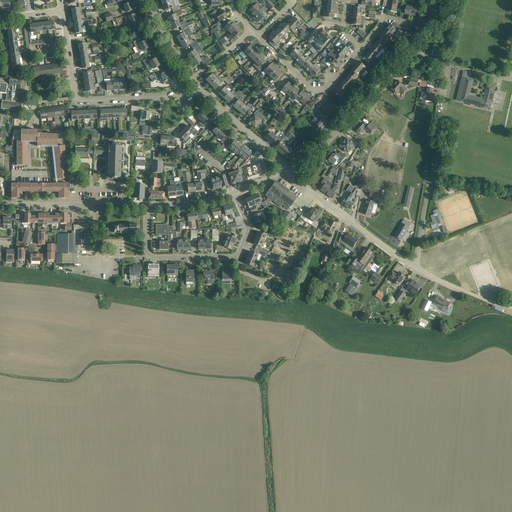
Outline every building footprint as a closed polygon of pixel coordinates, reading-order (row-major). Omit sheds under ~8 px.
[(106,9),(114,6),(112,0),(106,2),(107,5),(105,5),(106,9)] [(207,0),(207,1),(210,1),(210,7),(209,7),(209,10),(212,10),(212,7),(215,7),(215,5),(222,5),(221,0),(207,0)] [(253,7),(248,12),(252,17),(262,8),(255,0),(254,0),(250,4),(253,7)] [(325,0),(324,7),(338,8),(338,2),(336,2),(336,0),(325,0)] [(384,0),(383,7),(388,8),(388,10),(396,12),(398,0),(396,0),(384,0)] [(173,1),(162,5),(164,11),(173,8),(174,11),(180,9),(179,5),(175,7),(173,1)] [(274,6),(269,1),(266,5),(271,10),(274,6)] [(416,1),(415,5),(414,8),(406,6),(405,14),(415,16),(415,12),(419,13),(420,6),(420,2),(416,1)] [(125,9),(121,10),(122,14),(133,10),(130,3),(124,6),(125,9)] [(353,8),(352,13),(361,14),(362,12),(365,12),(365,9),(365,6),(358,5),(358,8),(353,8)] [(330,18),(335,18),(335,14),(337,15),(338,8),(324,7),(323,17),(330,18)] [(262,8),(252,17),(257,22),(258,22),(259,22),(260,22),(261,22),(262,22),(262,21),(263,21),(263,20),(263,19),(263,18),(262,18),(264,16),(262,13),(264,11),(263,10),(264,9),(262,8)] [(167,18),(170,24),(178,21),(176,17),(179,16),(182,15),(180,9),(174,11),(175,14),(167,18)] [(218,14),(216,11),(210,15),(214,20),(217,18),(219,22),(227,17),(223,10),(218,14)] [(104,15),(107,22),(113,20),(110,13),(104,15)] [(130,20),(126,22),(127,26),(131,24),(137,22),(134,15),(128,17),(130,20)] [(291,18),(289,20),(296,28),(299,24),(301,26),(304,24),(297,16),(294,18),(292,20),(291,18)] [(363,29),(364,20),(352,19),(351,25),(356,25),(356,28),(363,29)] [(287,25),(290,29),(292,31),(296,28),(289,20),(287,23),(288,24),(287,25)] [(178,21),(170,24),(173,30),(180,27),(182,30),(188,27),(193,24),(191,22),(191,21),(187,24),(185,21),(179,24),(178,21)] [(212,30),(214,33),(215,34),(220,30),(222,30),(225,33),(227,30),(229,32),(236,26),(231,21),(224,28),(221,25),(220,25),(220,24),(212,30)] [(93,22),(87,22),(88,31),(94,30),(97,30),(97,27),(94,27),(93,22)] [(211,29),(212,30),(220,24),(218,22),(214,25),(214,26),(211,29)] [(389,24),(385,29),(392,34),(395,37),(398,33),(398,32),(401,28),(395,22),(392,27),(389,24)] [(282,24),(280,26),(286,33),(290,29),(287,25),(284,23),(283,25),(282,24)] [(241,31),(236,26),(229,32),(231,35),(229,37),(232,40),(241,31)] [(284,35),(286,33),(280,26),(277,28),(277,27),(275,29),(277,31),(282,37),(284,39),(286,37),(284,35)] [(183,33),(177,37),(180,43),(190,37),(193,35),(190,30),(188,27),(182,30),(183,33)] [(274,31),(272,33),(278,40),(280,39),(281,39),(283,40),(284,39),(282,37),(277,31),(275,29),(273,31),(274,31)] [(316,37),(323,44),(330,38),(323,31),(320,34),(315,29),(310,34),(315,39),(316,37)] [(392,34),(385,29),(382,33),(388,38),(390,40),(392,38),(390,36),(392,34)] [(363,38),(365,35),(360,30),(357,34),(363,38)] [(278,40),(272,33),(270,35),(271,36),(269,38),(271,41),(269,43),(274,48),(276,46),(280,42),(278,40)] [(384,43),(388,38),(382,33),(378,37),(379,39),(380,39),(384,43)] [(193,42),(192,40),(190,37),(180,43),(183,49),(189,45),(191,48),(198,44),(196,40),(193,42)] [(382,49),(386,44),(384,43),(380,39),(379,39),(376,43),(382,49)] [(140,56),(139,54),(142,52),(149,48),(149,47),(148,44),(147,45),(145,41),(141,44),(139,40),(133,43),(138,52),(132,55),(134,59),(140,56)] [(345,55),(350,48),(341,40),(338,43),(341,46),(338,49),(345,55)] [(382,49),(376,43),(372,48),(378,53),(382,49)] [(193,51),(187,55),(191,61),(198,56),(202,53),(199,48),(200,48),(198,44),(191,48),(193,51)] [(289,54),(293,58),(301,50),(300,48),(297,51),(295,49),(298,46),(295,44),(290,49),(292,52),(289,54)] [(250,46),(248,48),(242,53),(246,57),(248,55),(255,49),(253,47),(252,48),(250,46)] [(378,53),(372,48),(368,52),(375,57),(378,53)] [(257,51),(255,49),(248,55),(252,59),(258,54),(256,52),(257,51)] [(330,53),(339,61),(345,55),(338,49),(335,52),(332,50),(330,53)] [(303,52),(301,50),(293,58),(297,62),(302,56),(300,55),(303,52)] [(364,56),(371,62),(375,57),(368,52),(364,56)] [(334,67),(339,61),(330,53),(327,55),(330,58),(327,61),(334,67)] [(258,54),(252,59),(255,63),(262,57),(261,55),(260,56),(258,54)] [(302,65),(305,69),(311,64),(309,62),(314,57),(312,55),(309,58),(302,65)] [(200,59),(198,56),(191,61),(195,66),(201,62),(203,65),(210,60),(207,57),(204,59),(203,57),(200,59)] [(304,59),(302,56),(297,62),(301,66),(302,65),(309,58),(307,56),(304,59)] [(255,63),(253,65),(257,69),(259,72),(267,64),(265,62),(263,60),(264,59),(262,57),(255,63)] [(159,71),(157,68),(159,66),(156,59),(150,63),(148,59),(143,62),(147,68),(146,69),(148,72),(149,72),(150,73),(159,71)] [(355,64),(354,65),(364,73),(364,72),(366,71),(368,73),(369,71),(370,72),(371,70),(373,72),(374,70),(371,67),(370,68),(367,66),(366,67),(360,62),(358,64),(356,62),(355,64)] [(312,66),(311,64),(305,69),(309,73),(317,65),(315,63),(312,66)] [(263,76),(266,73),(272,80),(270,82),(272,84),(282,75),(278,71),(279,70),(276,67),(275,68),(271,64),(261,73),(263,76)] [(61,74),(60,65),(53,66),(55,75),(61,74)] [(318,71),(316,70),(319,67),(317,65),(309,73),(313,77),(315,74),(317,76),(321,73),(319,70),(318,71)] [(354,69),(352,71),(362,79),(363,77),(361,76),(362,76),(364,73),(354,65),(352,67),(354,69)] [(55,75),(53,66),(46,67),(48,76),(55,75)] [(41,77),(48,76),(46,67),(40,68),(41,77)] [(33,69),(34,78),(41,77),(40,68),(33,69)] [(352,71),(348,75),(355,80),(357,78),(358,76),(362,79),(352,71)] [(496,87),(487,85),(485,93),(483,93),(482,95),(484,95),(483,99),(469,96),(473,80),(465,78),(466,76),(467,72),(463,71),(456,101),(459,101),(460,101),(460,102),(490,109),(496,87)] [(159,78),(163,83),(168,79),(164,73),(162,74),(160,72),(155,76),(154,74),(149,77),(153,82),(159,78)] [(208,75),(204,78),(206,80),(210,85),(216,79),(219,77),(216,74),(215,72),(212,75),(210,77),(208,75)] [(348,75),(344,79),(351,85),(351,84),(354,82),(354,81),(355,80),(348,75)] [(22,85),(22,77),(9,76),(9,85),(10,85),(9,86),(0,84),(0,92),(7,93),(6,101),(2,101),(1,109),(21,111),(22,106),(24,106),(25,106),(24,101),(24,102),(22,102),(23,97),(27,98),(26,91),(24,90),(24,88),(20,87),(21,85),(22,85)] [(216,79),(210,85),(215,90),(221,84),(223,82),(224,81),(226,83),(231,78),(228,76),(225,79),(224,78),(222,80),(221,80),(219,77),(216,79)] [(344,79),(341,84),(347,89),(348,88),(349,87),(351,85),(344,79)] [(410,79),(409,85),(417,87),(418,81),(410,79)] [(399,90),(403,93),(406,89),(397,80),(390,88),(397,93),(399,90)] [(282,90),(286,94),(291,87),(289,86),(290,84),(288,82),(282,90)] [(341,84),(337,88),(343,93),(345,95),(349,90),(347,89),(341,84)] [(224,88),(219,94),(224,98),(229,92),(226,90),(229,87),(227,85),(224,88)] [(294,88),(293,89),(291,87),(286,94),(290,97),(296,89),(294,88)] [(334,93),(332,95),(338,100),(340,98),(342,94),(343,93),(337,88),(333,92),(334,93)] [(421,93),(420,99),(424,100),(434,102),(435,95),(433,94),(434,89),(427,88),(426,93),(425,93),(421,93)] [(290,97),(288,99),(292,103),(294,100),(295,101),(296,99),(300,94),(298,92),(299,91),(296,89),(290,97)] [(232,95),(229,92),(224,98),(228,103),(234,97),(236,99),(241,93),(238,91),(236,94),(234,92),(232,95)] [(296,99),(300,102),(306,94),(304,92),(303,94),(301,92),(300,94),(296,99)] [(238,101),(233,107),(238,111),(243,105),(240,102),(243,99),(245,97),(241,93),(236,99),(238,101)] [(309,96),(306,94),(300,102),(305,106),(310,99),(307,97),(309,96)] [(320,101),(316,98),(311,105),(314,108),(320,101)] [(243,105),(238,111),(243,115),(248,109),(250,106),(248,104),(246,107),(243,105)] [(61,117),(68,116),(66,107),(60,108),(61,117)] [(60,108),(53,109),(54,118),(61,117),(60,108)] [(54,118),(53,109),(46,110),(48,119),(54,118)] [(46,110),(40,111),(41,120),(48,119),(46,110)] [(107,119),(107,110),(101,111),(101,118),(99,118),(99,122),(107,121),(107,119)] [(198,111),(193,116),(197,119),(198,118),(201,121),(206,115),(202,111),(200,113),(198,111)] [(141,112),(140,121),(145,122),(145,120),(148,121),(149,116),(150,116),(151,114),(149,113),(143,112),(141,112)] [(256,112),(247,124),(250,126),(251,125),(256,129),(264,118),(261,116),(259,115),(256,112)] [(317,114),(315,117),(313,116),(309,120),(321,130),(327,123),(317,114)] [(201,121),(199,123),(204,128),(205,126),(211,120),(206,115),(201,121)] [(370,134),(375,129),(369,125),(367,128),(360,122),(354,129),(360,134),(364,129),(365,129),(365,130),(370,134)] [(151,135),(153,128),(144,126),(143,134),(151,135)] [(194,128),(191,126),(189,128),(188,127),(183,131),(189,136),(191,134),(194,137),(198,133),(194,128)] [(213,128),(208,132),(212,136),(214,134),(217,136),(222,130),(218,126),(215,129),(213,127),(213,128)] [(222,130),(217,136),(221,140),(220,141),(222,144),(227,139),(225,137),(227,135),(222,130)] [(13,131),(13,141),(17,141),(17,166),(24,166),(28,166),(28,143),(28,141),(37,141),(37,143),(37,145),(37,147),(41,147),(52,148),(54,147),(57,180),(68,179),(65,146),(58,147),(58,144),(58,135),(38,134),(38,131),(19,131),(16,131),(15,131),(13,131)] [(189,137),(189,136),(183,131),(179,136),(184,140),(183,141),(185,144),(186,144),(191,138),(189,137)] [(270,133),(265,138),(268,141),(271,144),(272,144),(274,141),(278,144),(281,141),(285,145),(286,145),(289,141),(287,139),(286,138),(285,137),(281,133),(279,132),(276,135),(277,137),(276,138),(274,137),(270,133)] [(133,137),(124,136),(123,141),(130,142),(130,145),(132,146),(133,137)] [(168,137),(167,145),(173,145),(173,147),(176,147),(176,140),(173,140),(174,137),(168,137)] [(348,153),(355,145),(347,138),(340,146),(348,153)] [(235,140),(231,145),(229,143),(225,147),(228,149),(229,148),(233,151),(240,144),(235,140)] [(278,144),(275,148),(288,160),(289,161),(295,155),(285,145),(281,141),(278,144)] [(94,148),(94,150),(94,155),(106,155),(106,180),(123,181),(123,178),(124,179),(127,179),(128,178),(128,175),(127,174),(124,174),(123,175),(123,170),(124,170),(124,167),(123,167),(123,162),(125,162),(125,158),(124,158),(124,154),(125,154),(125,148),(119,147),(119,146),(117,144),(114,143),(112,146),(112,147),(106,147),(106,148),(94,148)] [(233,151),(237,155),(238,154),(243,147),(240,144),(233,151)] [(248,149),(244,146),(243,147),(238,154),(241,157),(248,149)] [(76,147),(75,156),(88,157),(88,154),(94,155),(94,150),(84,150),(84,147),(76,147)] [(183,150),(183,156),(185,156),(192,150),(189,147),(187,150),(183,150)] [(252,153),(248,149),(241,157),(245,160),(252,153)] [(329,162),(332,163),(333,165),(336,161),(340,162),(340,161),(341,162),(346,157),(340,152),(338,154),(336,153),(334,155),(332,155),(332,156),(328,160),(329,161),(329,162)] [(146,158),(136,157),(135,170),(145,170),(146,158)] [(152,162),(152,173),(163,174),(163,169),(163,163),(152,162)] [(164,163),(163,169),(174,171),(175,165),(164,163)] [(258,165),(252,166),(255,176),(261,174),(260,169),(263,168),(261,163),(258,164),(258,165)] [(252,166),(243,169),(245,175),(248,174),(249,178),(255,176),(252,166)] [(239,172),(234,173),(237,183),(242,181),(240,174),(243,173),(241,167),(238,168),(239,172)] [(340,170),(337,180),(343,181),(345,171),(346,171),(347,169),(342,167),(341,170),(340,170)] [(197,175),(198,180),(194,180),(195,184),(196,192),(203,191),(201,180),(208,179),(207,173),(197,175)] [(234,173),(229,175),(232,184),(237,183),(234,173)] [(223,188),(228,186),(224,176),(220,177),(223,188)] [(151,179),(151,190),(154,190),(155,187),(160,188),(160,184),(156,184),(157,179),(151,179)] [(213,190),(218,189),(215,179),(210,181),(211,183),(208,184),(208,190),(212,189),(213,190)] [(169,197),(177,196),(175,183),(174,180),(170,181),(171,187),(167,188),(169,197)] [(144,199),(145,185),(139,185),(139,181),(134,181),(134,185),(135,185),(134,198),(144,199)] [(328,181),(321,190),(327,195),(334,185),(333,185),(334,184),(328,181)] [(265,196),(275,203),(280,207),(281,205),(288,210),(290,207),(297,198),(291,193),(276,182),(265,196)] [(70,184),(40,184),(11,184),(11,192),(11,199),(22,199),(22,192),(59,192),(59,199),(69,199),(69,192),(70,192),(70,184)] [(195,184),(187,185),(188,193),(196,192),(195,184)] [(334,185),(327,195),(332,199),(337,192),(339,190),(334,185)] [(350,192),(342,204),(346,207),(348,204),(349,205),(351,203),(349,201),(352,198),(353,198),(354,197),(353,196),(354,195),(353,194),(351,193),(354,188),(350,185),(346,190),(350,192)] [(408,208),(413,188),(408,187),(403,207),(408,208)] [(348,204),(346,207),(350,210),(356,200),(357,196),(359,197),(361,190),(356,189),(353,194),(354,195),(353,196),(354,197),(353,198),(352,198),(349,201),(351,203),(349,205),(348,204)] [(154,192),(154,190),(151,190),(151,192),(149,192),(148,199),(164,200),(164,193),(154,192)] [(370,190),(369,197),(380,199),(380,198),(383,199),(383,195),(381,195),(381,192),(370,190)] [(261,203),(258,195),(252,197),(255,205),(259,203),(260,205),(263,205),(264,208),(272,205),(265,201),(262,203),(261,203)] [(246,200),(249,208),(251,206),(255,205),(252,197),(246,200)] [(362,214),(370,216),(375,203),(367,200),(362,214)] [(223,214),(224,216),(226,216),(230,215),(231,219),(235,218),(234,214),(233,214),(231,206),(230,206),(230,205),(227,206),(227,207),(224,207),(226,213),(223,214)] [(251,206),(249,208),(251,214),(258,211),(255,206),(252,208),(251,206)] [(221,222),(225,221),(224,216),(223,214),(221,215),(219,209),(212,211),(214,217),(219,216),(219,218),(220,218),(221,222)] [(303,213),(300,218),(304,221),(305,218),(309,221),(309,220),(316,211),(315,211),(315,212),(310,209),(306,215),(303,213)] [(433,222),(430,223),(433,229),(441,225),(437,214),(436,210),(432,212),(434,215),(431,216),(433,222)] [(286,211),(281,217),(288,223),(293,216),(286,211)] [(309,220),(313,223),(311,225),(316,229),(319,224),(316,221),(320,215),(316,211),(309,220)] [(198,219),(203,219),(203,223),(208,222),(208,218),(207,212),(197,213),(198,219)] [(195,228),(194,220),(198,219),(197,213),(187,215),(188,221),(189,229),(195,228)] [(260,213),(253,217),(256,224),(263,221),(260,213)] [(25,224),(34,224),(34,216),(31,216),(31,214),(25,214),(25,217),(22,217),(21,217),(21,219),(21,224),(25,224)] [(52,214),(44,214),(44,224),(47,224),(47,225),(52,225),(52,214)] [(61,224),(61,214),(52,214),(52,225),(57,225),(57,224),(61,224)] [(65,231),(72,231),(72,225),(67,225),(67,214),(61,214),(61,224),(61,225),(65,225),(65,231)] [(8,229),(8,225),(11,225),(11,218),(3,218),(3,225),(4,225),(4,229),(8,229)] [(324,230),(323,231),(331,236),(338,224),(330,220),(329,223),(324,220),(319,228),(324,230)] [(402,240),(409,228),(411,224),(404,220),(402,223),(394,236),(402,240)] [(225,221),(227,229),(231,228),(231,229),(237,227),(236,223),(228,225),(227,221),(225,221)] [(127,233),(129,233),(130,233),(131,233),(131,232),(134,232),(134,233),(135,233),(135,232),(137,232),(137,233),(138,233),(137,232),(139,230),(140,230),(139,229),(139,227),(140,227),(139,226),(138,227),(137,225),(136,224),(136,225),(135,225),(135,224),(134,224),(134,225),(131,225),(131,224),(130,224),(130,225),(127,225),(127,224),(125,224),(126,225),(123,225),(123,224),(122,224),(122,225),(119,225),(119,224),(118,224),(118,226),(114,226),(114,233),(118,233),(118,234),(119,234),(119,233),(126,233),(126,234),(127,233)] [(57,254),(57,264),(77,264),(77,251),(92,251),(92,225),(89,225),(85,225),(74,225),(73,231),(72,231),(72,235),(57,235),(57,254)] [(156,235),(168,235),(171,235),(172,235),(172,226),(168,226),(168,225),(156,225),(156,235)] [(26,228),(22,243),(23,243),(29,245),(32,233),(31,233),(32,229),(26,228)] [(257,236),(256,238),(264,242),(267,236),(258,232),(258,233),(257,232),(256,235),(257,236)] [(353,248),(358,241),(348,234),(346,236),(341,233),(339,241),(345,246),(347,244),(353,248)] [(228,235),(226,241),(234,244),(235,244),(237,241),(236,241),(237,239),(238,236),(234,234),(233,237),(228,235)] [(171,245),(171,235),(168,235),(168,242),(160,242),(160,246),(158,246),(158,250),(160,250),(168,250),(168,245),(171,245)] [(253,244),(262,248),(264,242),(256,238),(255,238),(253,241),(254,241),(253,244)] [(222,240),(220,246),(224,247),(232,250),(233,250),(234,247),(233,247),(234,244),(226,241),(222,240)] [(373,253),(365,248),(357,259),(353,257),(349,262),(360,270),(363,267),(364,268),(374,255),(372,254),(373,253)] [(249,255),(248,258),(256,261),(258,255),(253,253),(250,252),(249,252),(248,255),(249,255)] [(324,252),(321,261),(321,262),(327,264),(328,264),(331,254),(330,254),(331,254),(325,252),(324,252)] [(245,264),(253,267),(256,261),(248,258),(247,258),(246,258),(245,261),(246,261),(245,264)] [(130,268),(130,276),(140,276),(140,271),(140,269),(142,269),(142,267),(140,267),(140,266),(134,266),(134,268),(130,268)] [(158,276),(158,266),(149,266),(149,276),(158,276)] [(177,277),(177,275),(177,266),(167,266),(167,271),(168,271),(168,275),(168,277),(177,277)] [(186,270),(186,282),(194,282),(194,270),(186,270)] [(212,271),(204,271),(204,280),(207,280),(207,284),(216,284),(216,270),(212,270),(212,271)] [(231,280),(231,271),(222,271),(222,280),(231,280)] [(377,283),(382,276),(376,272),(370,278),(377,283)] [(398,284),(400,286),(406,277),(404,276),(404,275),(402,274),(401,274),(399,273),(397,275),(393,272),(389,277),(393,281),(395,282),(394,282),(394,283),(395,284),(397,285),(398,285),(398,284)] [(354,277),(349,283),(356,288),(360,281),(354,277)] [(415,295),(422,286),(413,280),(412,281),(409,279),(404,286),(407,288),(407,289),(415,295)] [(349,286),(345,291),(353,297),(357,291),(349,286)] [(400,303),(406,294),(401,291),(395,299),(400,303)] [(447,301),(438,297),(434,304),(442,308),(441,311),(448,315),(451,309),(448,308),(450,303),(447,302),(447,301)] [(427,311),(432,302),(426,299),(421,309),(427,311)]
